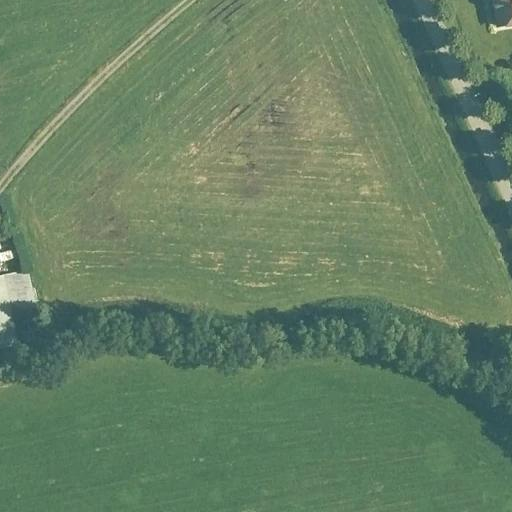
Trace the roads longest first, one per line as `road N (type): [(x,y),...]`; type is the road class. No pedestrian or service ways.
road 1 (track): [(190,0),(111,68),(0,190)]
road 2 (tertiary): [(511,201),(420,0)]
